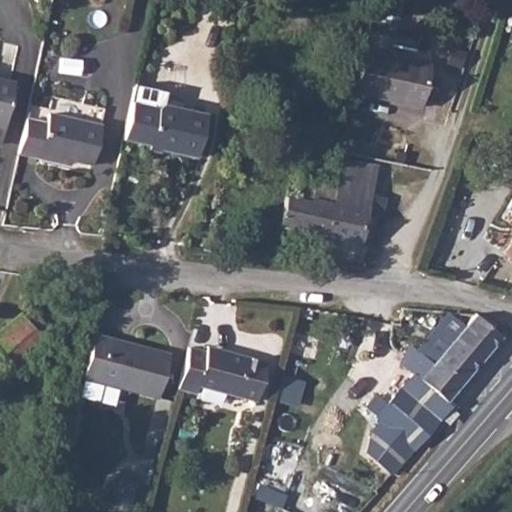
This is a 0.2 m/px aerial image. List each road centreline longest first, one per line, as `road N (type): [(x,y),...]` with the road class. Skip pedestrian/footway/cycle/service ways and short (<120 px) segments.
road 1 (unclassified): [(403,289),(0,251)]
road 2 (unclassified): [(493,0),(403,289)]
road 3 (primary): [(511,389),(403,511)]
